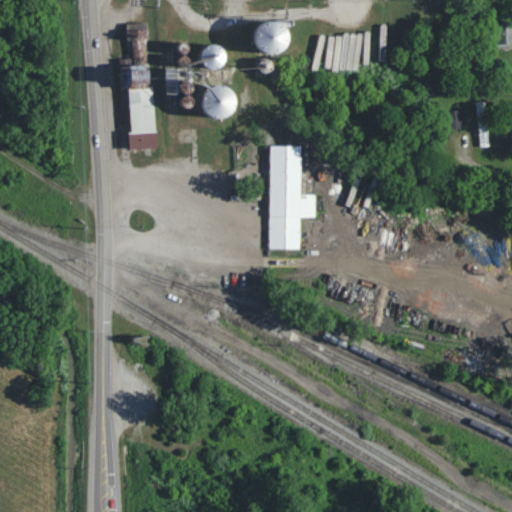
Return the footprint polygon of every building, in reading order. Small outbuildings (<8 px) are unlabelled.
[(511,20),(507,21),(507,18),(496,20),(500,45),(511,42),(511,20)] [(149,37),(148,22),(127,22),(128,53),(141,52),(140,37),(149,37)] [(207,65),(230,65),(229,42),(207,42),(207,65)] [(133,147),(158,146),(154,62),(122,64),(123,88),(130,88),(133,147)] [(192,94),(192,80),(181,80),(180,66),(167,67),(168,94),(192,94)] [(236,119),(244,87),(214,79),(207,104),(208,104),(207,112),(236,119)] [(491,145),(485,100),(476,101),(482,147),(491,145)] [(302,144),(271,144),(270,248),(301,248),(301,216),(316,217),(316,194),(302,194),(302,144)]
